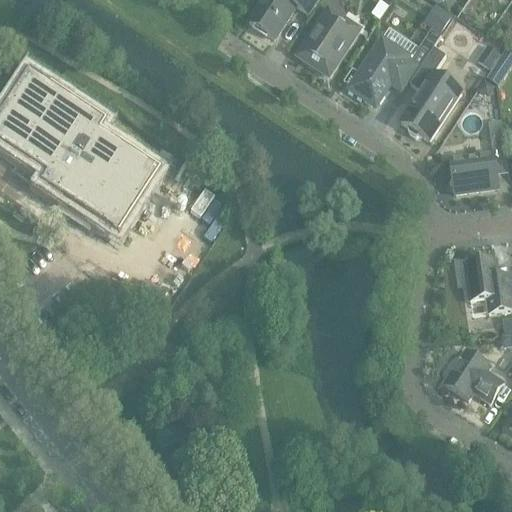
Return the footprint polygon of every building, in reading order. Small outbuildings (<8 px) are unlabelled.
[(307,18),(318,0),(265,0),(249,26),(274,43),(295,10),(307,18)] [(441,12),(430,29),(440,36),(452,20),(441,12)] [(328,79),(358,33),(357,32),(356,35),(328,16),(329,14),(328,13),(298,59),(328,79)] [(419,72),(433,51),(441,39),(431,33),(418,51),(409,66),(416,70),(418,71),(419,72)] [(404,62),(407,58),(382,42),(349,92),(375,109),(387,91),(386,90),(389,86),(401,94),(416,70),(409,66),(404,62)] [(476,64),(489,72),(499,56),(487,48),(476,64)] [(434,77),(446,59),(433,51),(419,72),(409,88),(421,95),(434,77)] [(493,69),(508,79),(511,71),(511,57),(504,52),(493,69)] [(26,77),(0,116),(0,151),(44,181),(38,190),(57,202),(68,209),(68,215),(81,224),(86,221),(116,241),(158,177),(98,137),(104,128),(26,77)] [(429,145),(462,95),(434,77),(421,95),(401,126),(407,131),(409,137),(415,142),(422,140),(429,145)] [(485,85),(479,93),(485,97),(489,96),(493,90),(485,85)] [(492,152),(504,151),(501,124),(488,125),(492,152)] [(498,192),(496,179),(493,156),(449,163),(452,182),(449,186),(450,191),(454,194),(454,198),(498,192)] [(511,314),(511,296),(511,288),(499,289),(495,263),(464,267),(470,306),(486,303),(488,317),(511,314)] [(487,375),(490,371),(465,354),(443,388),(468,404),(473,397),(490,408),(504,387),(487,375)]
